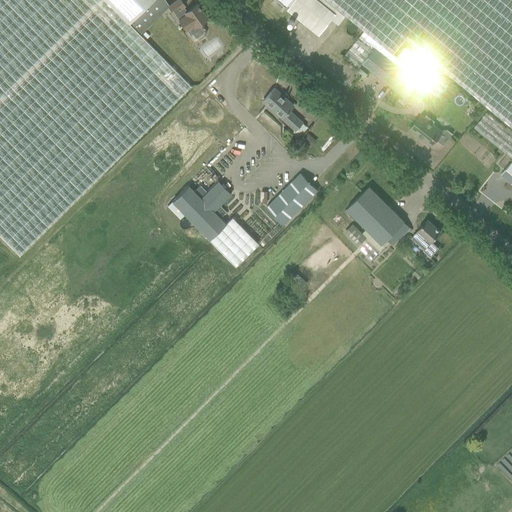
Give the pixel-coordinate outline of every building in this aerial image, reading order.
[(163,58),(146,41),(139,34),(129,23),(142,10),(152,0),(0,0),(0,235),(19,255),(191,86),(163,58)] [(184,5),(180,0),(176,0),(169,5),(168,6),(173,14),(174,13),(190,35),(191,34),(195,39),(198,39),(204,34),(204,32),(199,24),(207,18),(196,3),(186,11),(183,6),(184,5)] [(511,0),(281,0),(289,6),(287,9),(318,36),(331,20),(337,25),(344,16),(324,0),(328,0),(394,53),(405,38),(511,129),(511,0)] [(142,10),(129,23),(139,34),(153,21),(142,10)] [(364,30),(364,31),(344,55),(359,67),(362,63),(410,102),(409,104),(421,114),(435,96),(437,98),(449,82),(405,46),(397,56),(364,30)] [(281,118),(295,131),(302,122),(288,110),(293,106),(292,105),(291,106),(281,97),(282,96),(274,88),(262,101),(281,118)] [(511,133),(486,112),(473,127),(511,158),(509,161),(511,163),(500,175),(511,185),(511,133)] [(431,146),(436,139),(443,145),(452,134),(447,130),(443,131),(442,132),(432,124),(434,122),(425,116),(424,118),(421,115),(410,128),(431,146)] [(307,133),(301,139),(306,144),(312,137),(307,133)] [(283,224),(317,190),(300,173),(266,207),(283,224)] [(188,185),(167,206),(179,218),(184,214),(234,266),(257,243),(232,217),(226,223),(225,224),(219,217),(225,212),(218,205),(229,195),(216,182),(206,192),(200,186),(194,192),(188,185)] [(404,222),(369,186),(346,208),(347,209),(344,212),(346,214),(349,211),(367,229),(362,234),(353,225),(345,234),(371,260),(389,242),(387,239),(404,222)] [(428,220),(411,238),(423,250),(423,251),(430,257),(438,247),(431,241),(434,239),(440,231),(428,220)] [(418,268),(412,275),(417,280),(424,274),(418,268)]
